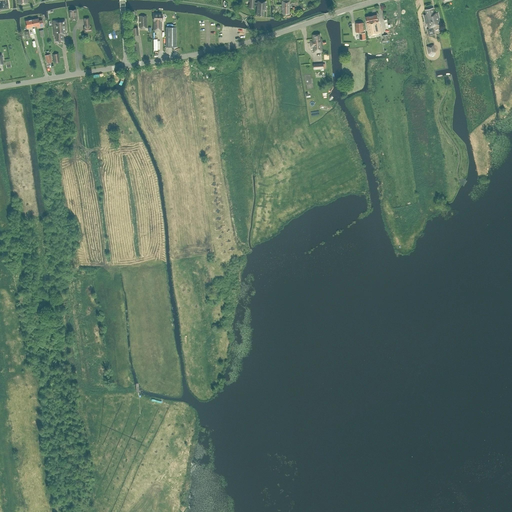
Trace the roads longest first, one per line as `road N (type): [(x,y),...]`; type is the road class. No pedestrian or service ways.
road 1 (tertiary): [(127,66),(241,44),(383,0)]
road 2 (tertiary): [(0,87),(127,66)]
